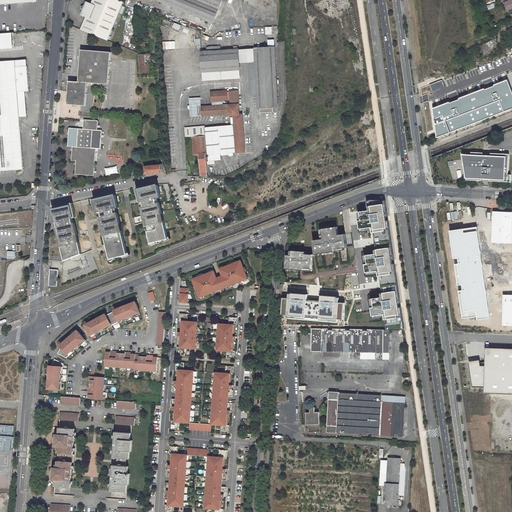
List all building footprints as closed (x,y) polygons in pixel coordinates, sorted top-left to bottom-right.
[(107,41),(123,2),(118,0),(92,0),(91,4),(85,2),(80,16),(85,18),(81,30),(107,41)] [(193,0),(137,0),(210,30),(218,10),(193,0)] [(193,0),(218,10),(222,0),(193,0)] [(277,26),(254,28),(255,49),(273,47),(276,42),(277,26)] [(0,33),(0,48),(12,47),(11,33),(0,33)] [(277,107),(273,47),(255,49),(256,56),(256,62),(257,78),(250,78),(251,95),(258,95),(259,113),(273,112),(272,107),(277,107)] [(255,49),(238,50),(239,63),(249,63),(256,62),(256,56),(255,49)] [(201,70),(239,68),(239,63),(238,50),(200,52),(201,70)] [(108,85),(110,53),(81,51),(78,83),(68,82),(67,105),(85,107),(87,84),(108,85)] [(149,55),(138,55),(139,73),(149,73),(148,60),(150,60),(149,55)] [(0,61),(0,118),(20,117),(18,92),(25,92),(29,91),(27,66),(16,67),(16,61),(0,61)] [(249,63),(250,78),(257,78),(256,62),(249,63)] [(239,68),(201,70),(202,79),(240,77),(239,68)] [(435,134),(511,104),(511,99),(504,76),(431,105),(435,134)] [(245,153),(242,114),(239,114),(238,90),(233,90),(230,91),(230,92),(227,92),(226,91),(211,92),(211,100),(212,100),(213,105),(201,106),(201,97),(190,97),(191,116),(202,115),(229,112),(230,117),(234,117),(236,153),(245,153)] [(25,92),(18,92),(20,117),(27,117),(25,92)] [(0,118),(0,133),(21,132),(20,117),(0,118)] [(82,130),(69,129),(67,147),(72,147),(71,161),(75,162),(74,175),(93,176),(95,149),(100,150),(101,131),(96,131),(97,121),(83,120),(82,130)] [(204,125),(185,127),(185,137),(193,136),(205,135),(204,127),(204,125)] [(233,125),(204,127),(207,155),(235,152),(233,125)] [(21,132),(0,133),(0,171),(24,170),(21,132)] [(207,176),(205,135),(193,136),(194,155),(200,154),(201,166),(202,166),(202,170),(201,171),(201,176),(207,176)] [(471,156),(462,156),(466,181),(482,182),(482,180),(489,181),(489,182),(510,183),(511,176),(508,176),(509,155),(490,154),(490,157),(482,157),(483,154),(471,153),(471,156)] [(144,167),(145,174),(161,173),(161,165),(144,167)] [(145,187),(136,189),(137,194),(137,197),(138,199),(138,201),(139,203),(140,203),(143,202),(144,207),(142,207),(142,211),(143,216),(144,219),(147,218),(148,225),(146,226),(146,228),(148,233),(150,243),(156,241),(156,242),(168,240),(168,238),(166,232),(166,231),(164,223),(164,222),(162,223),(160,215),(162,215),(161,211),(160,204),(159,203),(157,203),(156,199),(158,198),(161,198),(158,187),(157,185),(146,188),(145,187)] [(96,201),(93,201),(96,214),(98,213),(101,213),(102,217),(100,218),(100,221),(102,229),(102,230),(105,229),(107,236),(104,237),(107,251),(109,258),(110,260),(115,257),(115,258),(117,258),(120,257),(123,257),(127,256),(127,254),(122,232),(119,233),(118,225),(120,225),(119,223),(117,213),(115,214),(114,209),(116,209),(118,208),(117,203),(115,196),(113,196),(112,194),(95,198),(96,201)] [(372,201),(367,203),(369,212),(361,213),(362,221),(359,222),(361,230),(372,229),(373,234),(374,234),(377,255),(367,256),(368,265),(366,265),(367,274),(378,272),(379,277),(380,277),(383,298),(373,300),(374,308),(372,309),(373,317),(384,315),(386,331),(402,331),(402,322),(403,322),(386,201),(372,201)] [(64,259),(64,261),(81,254),(81,251),(78,242),(77,242),(76,235),(77,234),(75,228),(74,223),(73,223),(72,218),(74,218),(75,217),(72,203),(62,206),(62,208),(52,210),(55,222),(56,222),(57,224),(57,227),(56,227),(59,239),(60,239),(61,245),(62,246),(61,246),(64,259)] [(511,213),(493,212),(491,243),(511,243),(511,213)] [(477,227),(450,231),(454,258),(459,258),(460,264),(455,265),(458,284),(462,284),(463,290),(458,290),(462,319),(477,317),(477,320),(491,318),(477,227)] [(313,241),(315,255),(345,251),(344,249),(347,249),(345,235),(339,236),(338,228),(322,230),(324,240),(313,241)] [(292,256),(286,256),(285,270),(304,271),(304,269),(311,269),(313,255),(305,255),(305,252),(292,251),(292,256)] [(214,271),(193,280),(200,298),(248,279),(241,261),(220,269),(223,276),(217,278),(214,271)] [(58,271),(50,270),(49,287),(57,287),(58,271)] [(179,302),(188,303),(189,294),(188,294),(189,289),(180,288),(180,294),(181,294),(181,299),(180,299),(179,302)] [(282,308),(281,315),(343,320),(344,314),(342,313),(342,310),(344,310),(345,304),(336,303),(337,298),(321,296),(321,302),(307,301),(307,295),(292,294),(291,299),(283,298),(282,304),(285,305),(285,308),(282,308)] [(511,295),(503,295),(503,325),(511,325),(511,295)] [(119,324),(119,325),(127,322),(126,321),(133,318),(134,319),(141,316),(136,304),(114,313),(114,314),(119,324)] [(166,314),(159,313),(157,347),(164,347),(166,314)] [(114,314),(107,317),(112,327),(119,324),(114,314)] [(185,348),(196,349),(197,322),(187,322),(188,314),(180,314),(179,322),(181,322),(182,322),(182,333),(180,332),(179,332),(178,336),(180,336),(181,337),(180,347),(179,347),(177,347),(177,355),(185,356),(185,348)] [(107,317),(86,327),(92,339),(99,335),(98,335),(105,331),(106,332),(113,328),(112,327),(107,317)] [(219,324),(217,351),(227,351),(226,359),(234,359),(235,351),(233,351),(232,351),(232,341),(234,341),(235,341),(236,337),(234,337),(233,337),(234,326),(235,326),(237,326),(237,318),(229,317),(229,325),(219,324)] [(312,329),(311,352),(384,354),(384,331),(366,330),(322,329),(312,329)] [(67,359),(67,358),(74,352),(80,347),(86,342),(78,332),(60,347),(61,348),(58,355),(67,359)] [(479,391),(511,392),(511,346),(481,346),(480,363),(476,362),(475,358),(464,359),(468,385),(480,386),(479,391)] [(153,371),(157,372),(158,359),(154,358),(154,357),(147,357),(147,358),(140,357),(140,356),(132,355),(132,354),(125,353),(125,355),(117,354),(117,353),(110,352),(110,354),(106,353),(105,366),(109,367),(109,368),(117,368),(117,367),(123,368),(123,369),(131,369),(132,368),(135,369),(135,371),(139,371),(139,370),(146,371),(146,372),(153,372),(153,371)] [(51,367),(50,367),(49,390),(61,391),(62,384),(61,384),(62,376),(63,376),(63,366),(64,365),(55,361),(51,367)] [(180,422),(190,423),(194,371),(184,370),(184,363),(176,362),(176,370),(177,371),(179,371),(179,372),(178,381),(177,381),(175,381),(175,385),(173,386),(173,392),(177,392),(177,400),(172,400),(172,405),(173,406),(173,411),(174,411),(176,411),(175,421),(174,421),(172,421),(171,429),(179,430),(180,422)] [(225,373),(215,373),(211,424),(221,425),(221,433),(229,433),(229,425),(228,425),(226,425),(227,414),(228,415),(230,415),(230,411),(232,409),(232,404),(228,404),(228,396),(233,396),(233,391),(232,389),(232,385),(231,385),(229,385),(230,374),(231,375),(233,375),(234,367),(226,366),(225,373)] [(89,396),(89,400),(102,401),(102,397),(103,397),(104,389),(103,389),(103,383),(104,383),(104,379),(89,377),(89,381),(90,381),(90,389),(88,388),(88,396),(89,396)] [(330,393),(328,432),(402,436),(404,397),(330,393)] [(80,399),(61,398),(61,405),(80,406),(80,399)] [(117,402),(117,409),(136,410),(136,403),(117,402)] [(315,408),(310,408),(310,413),(305,414),(306,425),(308,425),(309,432),(320,432),(319,412),(315,413),(315,408)] [(79,415),(60,414),(60,421),(79,422),(79,415)] [(116,418),(116,425),(135,426),(135,419),(116,418)] [(190,423),(189,429),(211,431),(211,424),(190,423)] [(0,449),(10,450),(11,440),(14,440),(15,426),(0,424),(0,449)] [(73,455),(75,430),(59,428),(59,436),(58,447),(57,451),(59,451),(58,455),(58,457),(58,458),(58,461),(58,466),(56,466),(56,469),(55,480),(55,488),(71,489),(73,463),(74,463),(74,455),(73,455)] [(131,441),(131,434),(118,433),(117,436),(115,436),(113,455),(116,455),(116,459),(117,459),(117,466),(115,466),(115,470),(112,470),(111,488),(113,488),(113,492),(127,493),(127,486),(128,475),(129,467),(126,467),(126,460),(129,460),(130,453),(131,441)] [(184,507),(188,455),(178,454),(178,447),(170,446),(170,454),(171,454),(173,454),(172,465),(170,465),(169,465),(169,469),(167,470),(167,476),(171,476),(170,484),(166,483),(166,489),(167,490),(167,494),(168,494),(170,494),(169,505),(167,505),(166,505),(165,511),(173,511),(174,506),(184,507)] [(209,450),(188,448),(188,455),(209,456),(209,450)] [(209,456),(205,508),(215,509),(214,511),(222,511),(223,509),(221,509),(220,509),(221,498),(222,498),(224,499),(224,495),(225,493),(226,488),(222,487),(222,480),(227,480),(227,475),(226,473),(226,469),(224,469),(223,469),(224,458),(225,458),(227,458),(227,450),(219,450),(219,457),(209,456)] [(386,486),(385,504),(398,505),(400,459),(387,458),(387,461),(381,460),(379,486),(386,486)]
